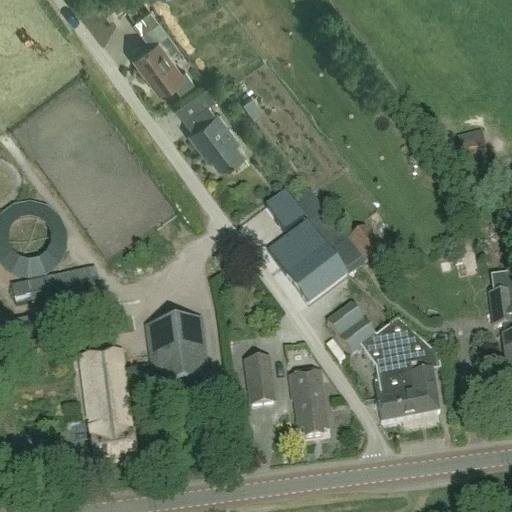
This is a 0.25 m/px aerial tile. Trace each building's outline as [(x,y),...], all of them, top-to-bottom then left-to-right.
[(173,82),(180,92),(193,82),(186,73),(182,75),(167,55),(177,48),(150,11),(134,23),(151,47),(134,59),(159,93),(173,82)] [(179,106),(187,118),(196,129),(190,134),(205,155),(208,153),(221,170),(243,155),(235,145),(238,143),(217,115),(216,115),(208,104),(214,99),(206,88),(179,106)] [(430,95),(413,103),(418,113),(435,105),(430,95)] [(284,235),(303,220),(285,195),(265,210),(284,235)] [(347,278),(306,223),(266,253),(307,307),(347,278)] [(381,251),(380,250),(365,229),(347,241),(363,265),(381,251)] [(224,276),(234,269),(224,255),(214,262),(224,276)] [(511,391),(511,306),(510,295),(491,297),(494,329),(503,328),(504,338),(503,339),(510,391),(511,391)] [(396,324),(375,339),(352,307),(326,325),(351,358),(360,351),(375,372),(378,387),(374,388),(381,426),(439,415),(432,373),(439,372),(436,361),(396,324)] [(87,310),(0,328),(0,330),(4,348),(91,330),(87,310)] [(201,321),(145,329),(153,390),(197,384),(192,344),(204,343),(201,321)] [(121,354),(80,359),(95,468),(135,462),(121,354)] [(243,364),(249,408),(275,405),(269,361),(243,364)] [(303,431),(304,440),(323,438),(322,433),(327,432),(320,375),(289,379),(292,403),(294,403),(298,432),(303,431)]
